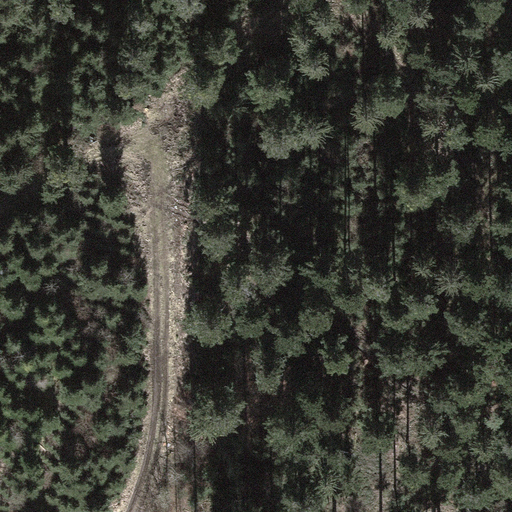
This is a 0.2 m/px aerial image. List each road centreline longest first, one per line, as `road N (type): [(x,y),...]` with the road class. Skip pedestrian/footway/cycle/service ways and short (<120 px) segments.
road 1 (track): [(130,511),(169,368),(152,134)]
road 2 (track): [(0,206),(96,153),(152,134),(288,6)]
